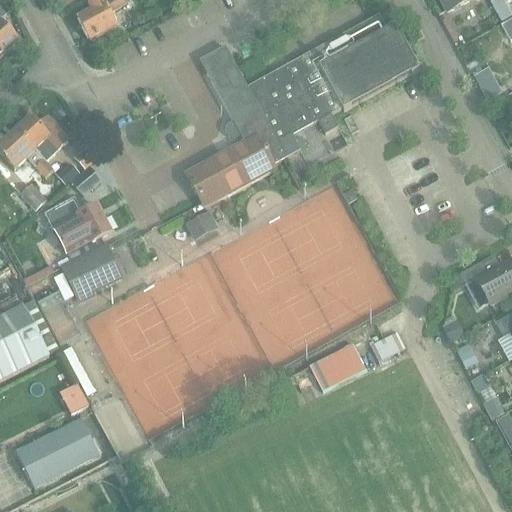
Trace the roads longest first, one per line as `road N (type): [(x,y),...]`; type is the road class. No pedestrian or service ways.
road 1 (residential): [(83,100),(272,0)]
road 2 (residential): [(511,184),(407,0)]
road 3 (residential): [(154,229),(83,100)]
